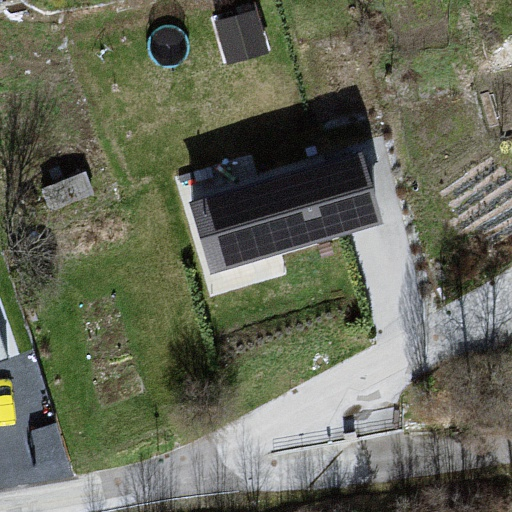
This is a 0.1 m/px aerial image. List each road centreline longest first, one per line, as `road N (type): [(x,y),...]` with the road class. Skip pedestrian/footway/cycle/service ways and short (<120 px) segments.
road 1 (residential): [(141,488),(361,392),(511,280)]
road 2 (unclassified): [(511,452),(141,488)]
road 3 (residential): [(0,508),(141,488)]
